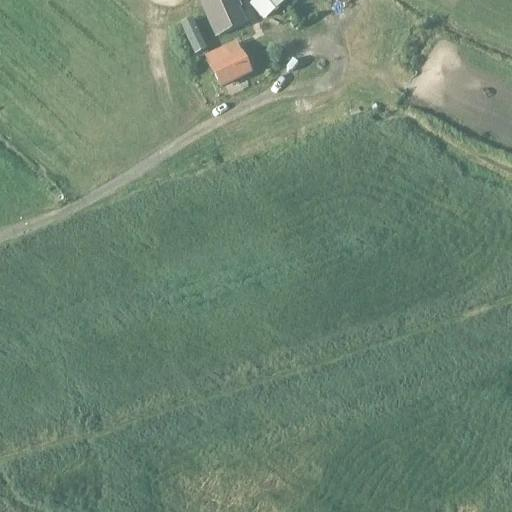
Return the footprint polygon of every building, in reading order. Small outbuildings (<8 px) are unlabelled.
[(197,0),(215,38),(243,26),(231,0),(197,0)] [(262,23),(285,3),(282,0),(254,0),(248,6),(262,23)] [(192,56),(205,50),(191,23),(178,29),(192,56)] [(398,24),(392,40),(401,44),(408,28),(398,24)] [(249,74),(240,57),(230,62),(223,49),(204,59),(219,89),(249,74)]
